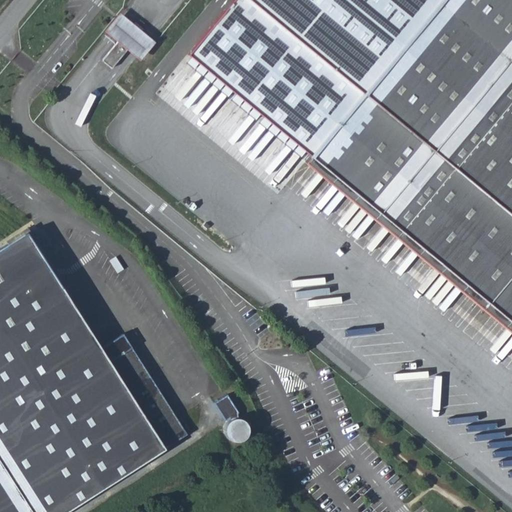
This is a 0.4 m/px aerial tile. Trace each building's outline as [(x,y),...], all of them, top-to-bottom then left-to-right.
[(511,0),(417,0),(298,143),(511,319),(511,0)] [(113,36),(117,40),(126,29),(136,37),(127,48),(132,52),(137,57),(148,44),(143,39),(124,23),(118,18),(107,31),(113,36)] [(117,40),(99,61),(109,69),(127,48),(136,37),(126,29),(117,40)] [(0,511),(65,511),(163,450),(99,350),(75,364),(1,249),(0,249),(0,511)] [(86,277),(93,288),(98,285),(91,274),(86,277)] [(237,413),(238,413),(226,394),(213,403),(225,421),(229,419),(230,420),(227,422),(226,424),(225,427),(224,430),(225,432),(225,434),(226,436),(228,438),(231,440),(234,441),(236,442),(238,441),(240,441),(242,440),(244,439),(245,437),(246,435),(247,432),(248,430),(247,427),(247,426),(245,423),(243,421),(241,419),(239,419),(237,418),(237,413)]
